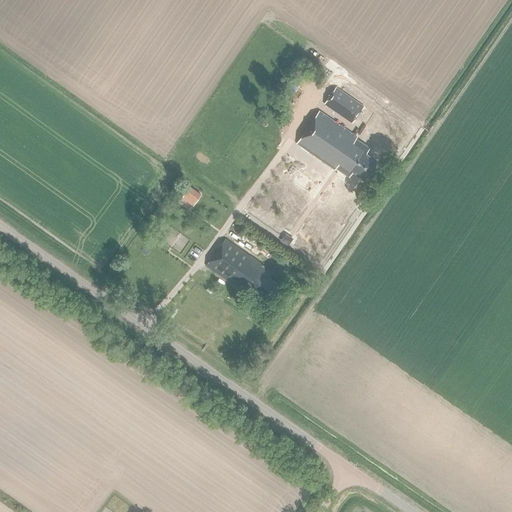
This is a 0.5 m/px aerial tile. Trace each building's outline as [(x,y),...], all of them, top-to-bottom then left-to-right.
[(309,78),(299,72),(293,80),(298,84),(300,80),(305,83),(309,78)] [(335,87),(324,104),(352,123),(363,107),(335,87)] [(262,117),(267,120),(271,114),(267,111),(262,117)] [(352,172),(362,179),(373,163),(364,156),(367,152),(356,144),(357,143),(354,140),(355,138),(318,112),(296,144),(347,180),(352,172)] [(200,195),(189,187),(184,195),(195,203),(200,195)] [(292,239),(285,234),(280,241),(287,246),(292,239)] [(258,295),(266,301),(278,285),(268,279),(273,273),(224,239),(205,266),(234,286),(234,285),(240,289),(240,288),(244,291),(245,290),(256,297),(258,295)]
